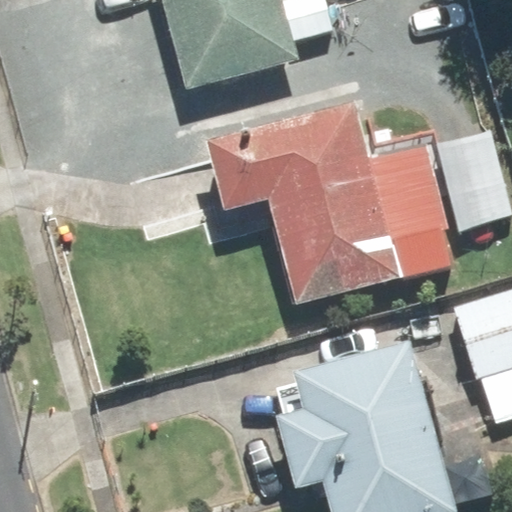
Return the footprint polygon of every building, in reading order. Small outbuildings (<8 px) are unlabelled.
[(303,65),(286,0),(164,0),(189,94),(303,65)] [(274,206),(301,309),(455,269),(424,150),(374,163),(360,110),(212,148),(230,217),(274,206)] [(511,289),(456,307),(479,382),(485,380),(499,426),(511,422),(511,289)] [(457,511),(412,348),(298,380),(308,417),(282,424),(301,494),(328,486),(334,511),(457,511)] [(304,511),(292,500),(281,511),(304,511)]
